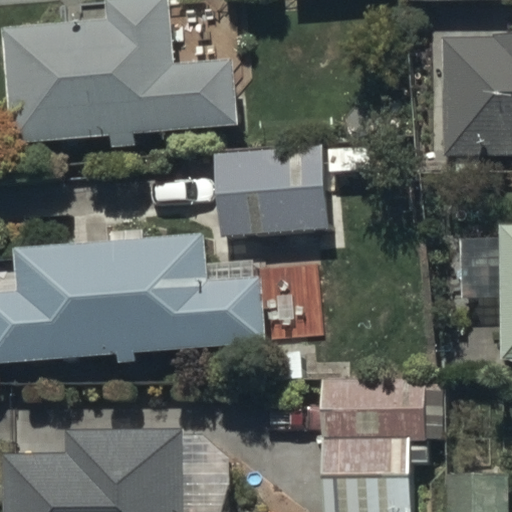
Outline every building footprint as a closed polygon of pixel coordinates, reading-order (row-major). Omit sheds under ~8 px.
[(412,0),(412,12),(506,9),(506,0),(412,0)] [(119,33),(13,40),(21,153),(119,146),(120,159),(144,158),(143,144),(245,137),(240,72),(180,76),(175,6),(117,11),(119,33)] [(511,46),(450,48),(451,167),(511,166),(511,46)] [(376,150),(223,160),(228,248),(337,241),(333,180),(378,177),(376,150)] [(470,308),(511,308),(511,373),(511,372),(511,235),(511,236),(511,249),(469,249),(470,308)] [(213,247),(24,264),(27,305),(0,306),(0,378),(272,355),(267,289),(217,293),(213,247)] [(432,391),(331,392),(332,511),(421,511),(421,469),(432,469),(432,391)] [(77,466),(11,466),(11,511),(193,511),(193,443),(76,445),(77,466)] [(511,511),(511,484),(452,485),(452,511),(511,511)]
